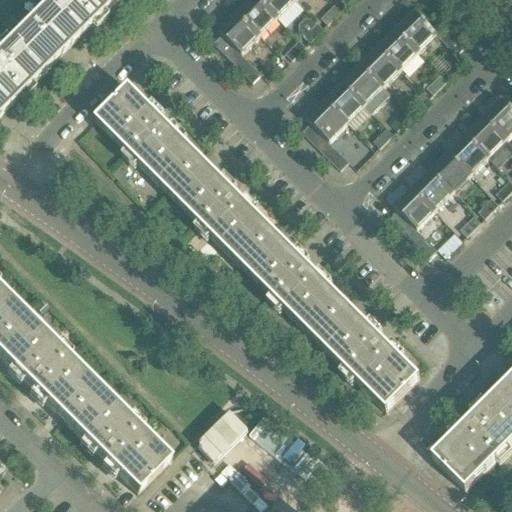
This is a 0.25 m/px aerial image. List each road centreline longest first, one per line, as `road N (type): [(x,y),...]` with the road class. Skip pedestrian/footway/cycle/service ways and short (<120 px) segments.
road 1 (residential): [(380,462),(7,187)]
road 2 (residential): [(341,215),(491,69),(509,83)]
road 3 (residential): [(7,187),(159,27)]
road 4 (residential): [(256,126),(380,0)]
road 5 (unclassified): [(380,462),(477,351)]
road 6 (residential): [(256,126),(159,27)]
road 7 (residential): [(341,215),(256,126)]
road 8 (residential): [(428,302),(341,215)]
